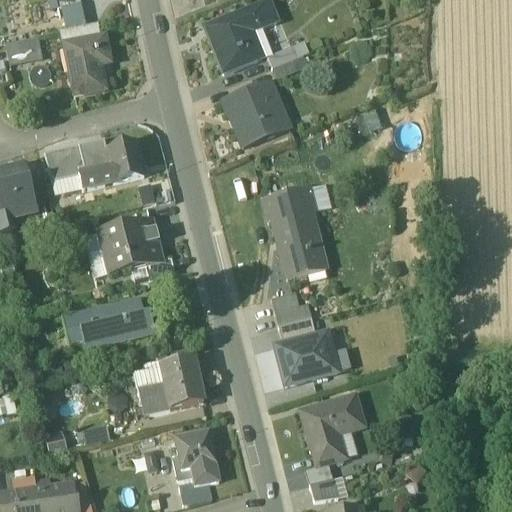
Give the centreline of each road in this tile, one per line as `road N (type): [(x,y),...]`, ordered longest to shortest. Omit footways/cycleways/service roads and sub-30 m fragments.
road 1 (tertiary): [(169,102),(273,499)]
road 2 (residential): [(169,102),(8,149)]
